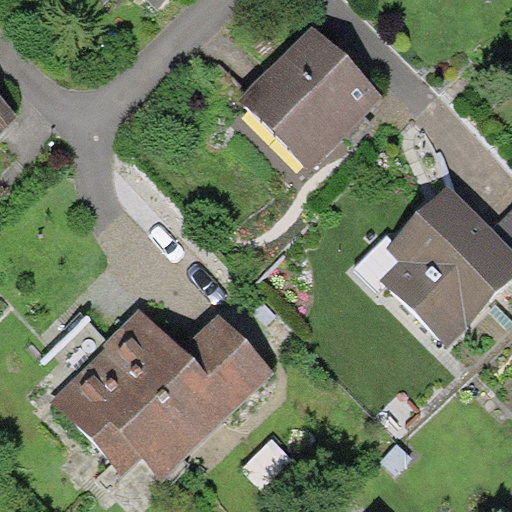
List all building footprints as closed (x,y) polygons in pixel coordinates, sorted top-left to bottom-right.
[(95,0),(102,6),(107,0),(143,0),(154,10),(164,0),(95,0)] [(306,24),(224,99),(297,178),(379,103),(306,24)] [(0,148),(22,126),(0,104),(0,148)] [(450,358),(511,293),(511,250),(511,249),(511,200),(503,191),(475,219),(439,184),(357,268),(450,358)] [(142,318),(46,403),(137,506),(275,384),(220,322),(178,360),(142,318)]
